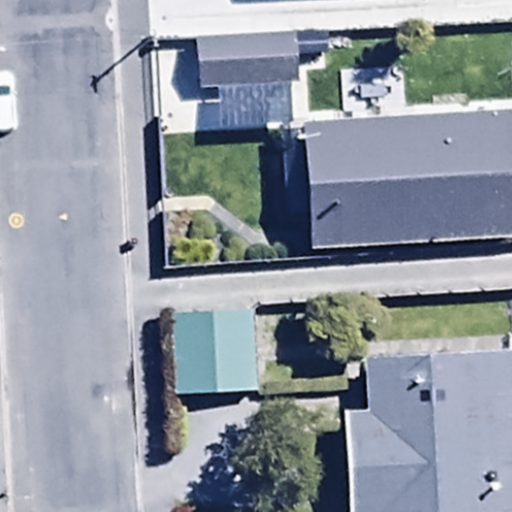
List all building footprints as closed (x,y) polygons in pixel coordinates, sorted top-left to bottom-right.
[(295,43),(188,44),(189,96),(295,95),(295,43)] [(425,51),(382,56),(388,108),(431,104),(425,51)] [(511,115),(290,122),(294,252),(511,245),(511,115)] [(248,316),(163,319),(166,403),(251,401),(248,316)] [(511,511),(511,431),(509,355),(361,360),(363,408),(334,409),(338,511),(511,511)]
